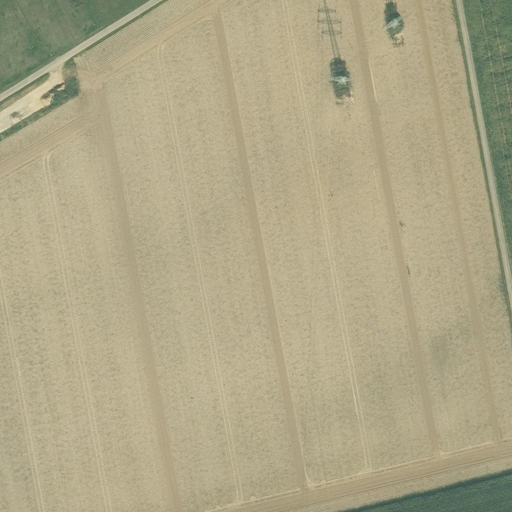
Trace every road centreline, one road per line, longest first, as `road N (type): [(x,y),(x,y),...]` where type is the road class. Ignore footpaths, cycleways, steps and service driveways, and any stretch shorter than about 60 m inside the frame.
road 1 (track): [(458,0),(511,302)]
road 2 (track): [(0,98),(157,0)]
